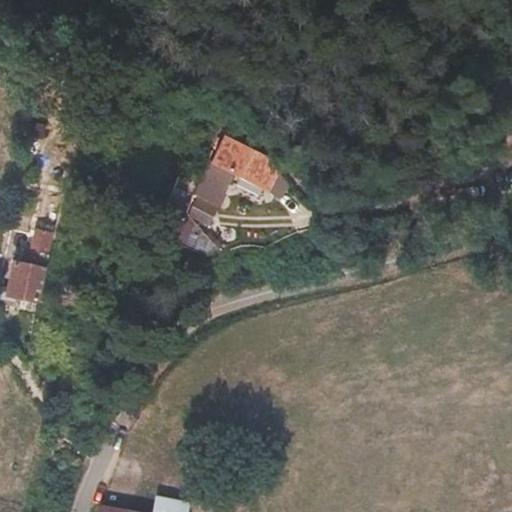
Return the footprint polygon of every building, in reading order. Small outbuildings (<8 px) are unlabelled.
[(70,85),(86,89),(89,73),(91,63),(57,53),(55,53),(50,75),(71,81),(70,85)] [(91,63),(89,73),(128,82),(130,73),(91,63)] [(266,192),(280,164),(224,135),(210,163),(266,192)] [(205,255),(215,247),(185,213),(192,195),(199,180),(201,175),(182,167),(164,210),(172,213),(167,226),(178,230),(173,242),(205,255)] [(199,180),(192,195),(216,207),(223,193),(199,180)] [(162,237),(173,242),(178,230),(167,226),(162,237)] [(38,302),(53,235),(35,231),(28,266),(13,263),(6,295),(38,302)] [(155,499),(152,511),(187,511),(188,505),(155,499)]
